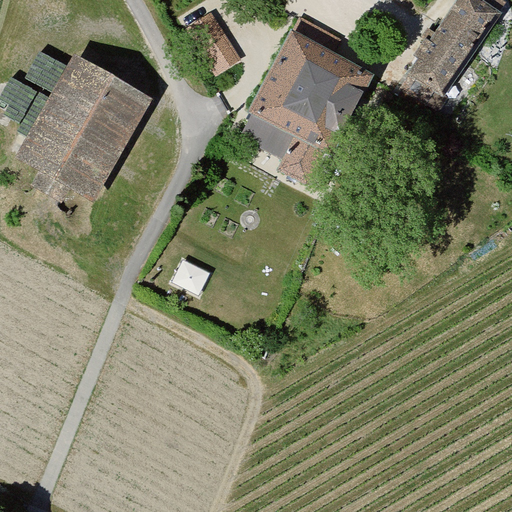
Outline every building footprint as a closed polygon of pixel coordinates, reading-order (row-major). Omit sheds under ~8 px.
[(506,0),(455,0),(400,89),(438,113),(507,1),(506,0)] [(357,38),(295,9),(246,112),(336,154),(373,74),(346,61),(357,38)] [(185,29),(213,77),(242,60),(214,12),(185,29)] [(72,52),(10,163),(86,206),(149,95),(72,52)] [(181,260),(173,284),(202,294),(210,270),(181,260)]
